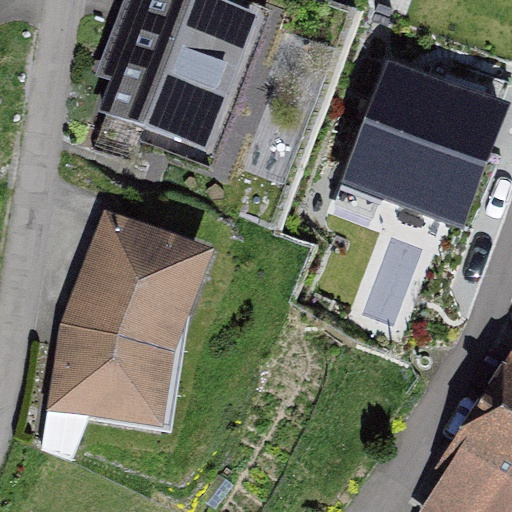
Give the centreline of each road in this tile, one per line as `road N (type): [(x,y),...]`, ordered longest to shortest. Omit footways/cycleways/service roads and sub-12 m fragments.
road 1 (residential): [(64,0),(0,399)]
road 2 (residential): [(511,249),(485,315),(375,511)]
